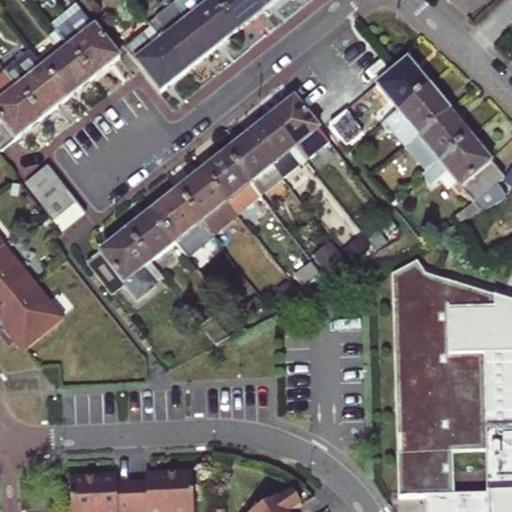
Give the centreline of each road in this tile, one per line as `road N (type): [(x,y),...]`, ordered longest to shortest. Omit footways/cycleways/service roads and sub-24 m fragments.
road 1 (residential): [(369,511),(322,461),(261,434),(6,441)]
road 2 (residential): [(349,0),(176,139),(123,153)]
road 3 (residential): [(511,91),(416,0)]
